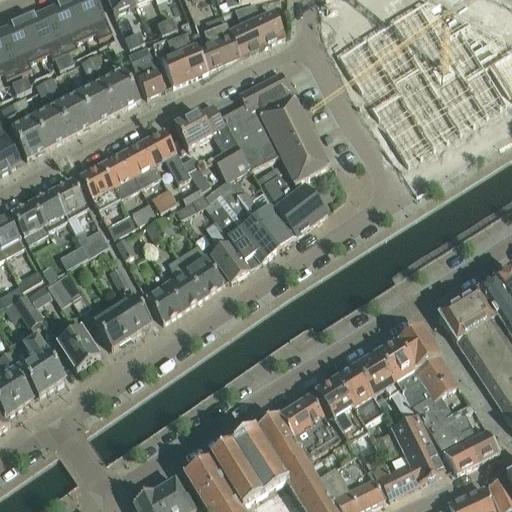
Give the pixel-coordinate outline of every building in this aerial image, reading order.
[(94,0),(79,0),(68,5),(85,43),(96,39),(98,45),(112,39),(94,0)] [(104,0),(113,20),(134,11),(128,0),(104,0)] [(128,0),(134,11),(154,2),(153,0),(128,0)] [(238,8),(251,5),(268,0),(214,0),(216,6),(222,4),(220,0),(224,0),(227,12),(238,9),(238,8)] [(511,41),(428,0),(420,0),(336,53),(406,162),(511,96),(511,41)] [(68,5),(45,15),(65,59),(69,58),(78,54),(75,48),(85,43),(68,5)] [(249,23),(259,19),(254,9),(244,12),(249,23)] [(239,28),(249,23),(244,12),(233,15),(239,28)] [(45,15),(22,25),(39,64),(50,59),(52,65),(54,64),(62,61),(65,59),(45,15)] [(263,53),(285,43),(273,17),(251,27),(263,53)] [(208,77),(239,64),(229,38),(226,30),(222,20),(205,26),(209,36),(203,39),(209,51),(199,56),(208,77)] [(172,23),(164,27),(169,38),(177,34),(172,23)] [(22,25),(0,35),(0,37),(19,80),(31,74),(29,68),(39,64),(22,25)] [(164,27),(157,30),(162,41),(169,38),(164,27)] [(239,64),(263,53),(251,27),(229,37),(239,64)] [(0,37),(0,81),(3,80),(6,85),(19,80),(0,37)] [(196,52),(197,51),(203,49),(198,37),(192,40),(196,51),(196,52)] [(139,38),(132,41),(137,52),(144,49),(139,38)] [(189,54),(183,40),(179,42),(180,46),(177,48),(181,57),(183,57),(186,65),(183,66),(191,84),(208,77),(199,56),(197,51),(196,52),(196,51),(189,54)] [(132,41),(124,44),(129,55),(137,52),(132,41)] [(181,57),(177,48),(180,46),(179,42),(167,47),(171,58),(166,60),(161,49),(152,53),(155,58),(153,59),(157,67),(161,66),(172,92),(191,84),(183,66),(186,65),(183,57),(181,57)] [(146,104),(165,96),(146,54),(128,62),(146,104)] [(65,59),(62,61),(67,72),(74,69),(69,58),(65,59)] [(95,76),(104,72),(97,59),(89,64),(95,76)] [(62,61),(54,64),(59,75),(67,72),(62,61)] [(86,81),(95,76),(89,64),(80,68),(86,81)] [(117,118),(140,106),(124,76),(101,87),(117,118)] [(211,111),(244,167),(249,175),(250,174),(251,176),(280,162),(294,191),(329,173),(294,104),(289,95),(280,78),(237,100),(243,112),(220,123),(212,110),(211,111)] [(26,83),(19,86),(24,97),(31,94),(26,83)] [(52,83),(44,87),(50,100),(59,96),(52,83)] [(19,86),(11,89),(16,100),(24,97),(19,86)] [(44,87),(35,91),(38,98),(41,105),(50,100),(44,87)] [(94,130),(117,118),(101,87),(79,99),(94,130)] [(72,141),(94,130),(79,99),(56,111),(72,141)] [(5,124),(18,118),(13,109),(1,115),(5,124)] [(49,153),(72,141),(56,111),(33,122),(49,153)] [(244,167),(211,111),(199,118),(198,116),(174,130),(187,155),(212,141),(222,159),(212,164),(225,186),(226,188),(227,187),(241,179),(236,171),(244,167)] [(26,165),(31,162),(49,153),(33,122),(10,134),(26,165)] [(0,129),(0,179),(21,168),(0,129)] [(181,168),(176,159),(163,136),(142,148),(154,171),(164,165),(178,191),(190,183),(187,178),(187,177),(182,168),(181,168)] [(207,147),(194,152),(198,164),(211,159),(207,147)] [(140,194),(161,183),(154,171),(142,148),(121,159),(140,194)] [(121,205),(140,194),(121,159),(102,169),(121,205)] [(187,177),(199,171),(193,162),(182,168),(187,177)] [(244,167),(236,171),(241,179),(241,180),(244,178),(249,175),(244,167)] [(98,217),(120,205),(121,205),(102,169),(79,182),(98,217)] [(241,179),(227,187),(238,202),(237,202),(278,256),(295,243),(273,214),(273,213),(270,215),(268,212),(261,217),(247,196),(244,198),(235,185),(241,180),(241,179)] [(260,192),(273,213),(273,214),(295,243),(326,219),(304,190),(293,199),(279,180),(260,192)] [(67,226),(70,224),(88,215),(72,186),(51,197),(67,226)] [(226,188),(225,186),(204,202),(209,209),(204,212),(216,228),(216,227),(229,246),(249,275),(248,274),(257,267),(259,269),(260,268),(260,269),(278,256),(237,202),(238,202),(227,187),(226,188)] [(143,207),(159,198),(154,189),(138,197),(143,207)] [(185,210),(203,200),(197,191),(180,201),(185,210)] [(176,210),(169,198),(167,194),(151,203),(160,219),(176,210)] [(48,240),(49,239),(48,237),(67,226),(51,197),(31,208),(48,240)] [(182,224),(204,212),(209,209),(204,202),(203,200),(185,210),(176,215),(182,224)] [(27,251),(48,240),(31,208),(10,219),(27,251)] [(139,231),(155,222),(149,209),(132,218),(139,231)] [(0,257),(4,264),(24,253),(20,245),(7,221),(0,224),(0,257)] [(136,231),(130,221),(112,231),(107,222),(102,224),(113,245),(114,245),(114,244),(136,231)] [(164,243),(175,238),(166,221),(156,227),(164,243)] [(154,249),(164,243),(156,227),(145,233),(154,249)] [(230,288),(249,276),(248,275),(249,275),(229,246),(216,227),(216,228),(206,235),(218,254),(211,259),(230,288)] [(83,235),(75,240),(84,255),(89,264),(108,253),(99,235),(86,242),(83,235)] [(124,265),(134,260),(125,243),(115,248),(124,265)] [(202,303),(223,290),(198,251),(177,264),(185,276),(202,303)] [(181,317),(202,303),(185,276),(177,264),(168,270),(176,282),(164,289),(181,317)] [(119,298),(129,293),(118,272),(109,277),(119,298)] [(511,274),(494,286),(511,313),(511,274)] [(23,297),(43,285),(37,276),(16,288),(18,291),(19,291),(23,297)] [(71,307),(82,300),(68,278),(57,284),(71,307)] [(61,314),(71,307),(57,284),(46,291),(61,314)] [(511,313),(494,286),(478,297),(501,332),(511,347),(511,313)] [(163,329),(181,317),(164,289),(145,302),(163,329)] [(0,305),(4,312),(10,308),(24,301),(22,297),(23,297),(19,291),(18,291),(0,302),(0,305)] [(511,347),(501,332),(478,297),(438,322),(456,348),(503,419),(511,433),(511,347)] [(24,301),(10,308),(17,319),(19,321),(27,335),(41,326),(34,314),(25,300),(24,301)] [(130,344),(151,330),(134,303),(113,317),(130,344)] [(111,356),(130,344),(113,317),(94,329),(111,356)] [(67,341),(61,332),(51,339),(76,378),(100,363),(80,333),(67,341)] [(453,420),(440,402),(457,391),(420,333),(394,349),(414,378),(432,407),(444,427),(462,416),(461,415),(453,420)] [(38,403),(65,385),(36,341),(23,349),(32,364),(19,372),(28,386),(38,403)] [(444,427),(432,407),(414,378),(394,349),(375,361),(398,396),(404,405),(413,418),(413,417),(428,437),(444,427)] [(0,414),(6,423),(31,407),(33,406),(22,389),(28,386),(19,372),(9,358),(0,364),(0,414)] [(387,404),(398,396),(375,361),(356,373),(373,405),(384,398),(387,404)] [(364,434),(383,423),(373,405),(356,373),(333,388),(364,434)] [(333,388),(314,399),(315,400),(325,416),(346,450),(348,453),(367,441),(364,434),(333,388)] [(305,469),(306,468),(337,449),(309,403),(277,423),(305,469)] [(404,423),(413,418),(404,405),(396,410),(404,423)] [(0,436),(10,430),(5,424),(6,423),(0,414),(0,436)] [(456,479),(477,469),(459,437),(470,431),(462,416),(444,427),(428,437),(430,438),(456,479)] [(305,469),(277,423),(254,437),(292,511),(332,511),(318,489),(308,473),(309,473),(306,468),(305,469)] [(444,478),(419,431),(412,427),(391,438),(402,456),(409,471),(420,490),(444,478)] [(476,442),(470,432),(470,431),(459,437),(477,469),(499,457),(486,436),(476,442)] [(250,511),(292,511),(254,437),(222,457),(250,511)] [(391,462),(402,456),(391,438),(381,444),(391,462)] [(309,473),(308,473),(318,489),(357,465),(348,453),(346,450),(309,473)] [(250,511),(222,457),(182,482),(200,511),(250,511)] [(376,473),(371,476),(373,481),(377,489),(379,488),(388,506),(420,490),(409,471),(404,461),(391,467),(396,478),(389,482),(385,474),(382,466),(374,469),(376,473)] [(332,511),(376,511),(385,508),(357,465),(318,489),(332,511)] [(496,511),(511,511),(511,499),(505,483),(487,492),(496,511)] [(184,502),(175,486),(152,500),(158,511),(192,511),(187,501),(184,502)] [(491,511),(483,494),(448,511),(491,511)] [(158,511),(152,500),(133,511),(158,511)]
